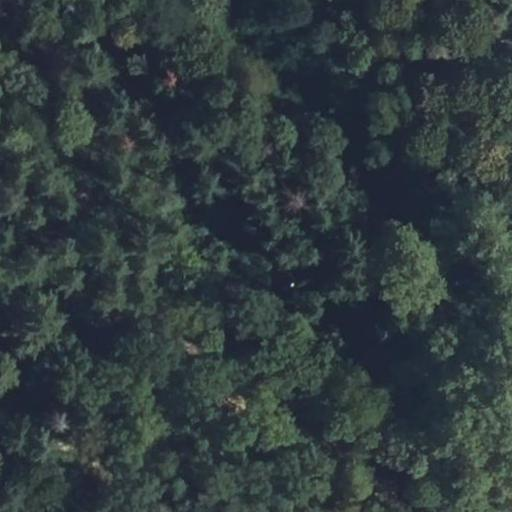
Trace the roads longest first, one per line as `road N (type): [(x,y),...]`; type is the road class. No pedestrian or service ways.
road 1 (track): [(0,157),(431,429),(472,430),(511,408)]
road 2 (track): [(0,221),(295,346)]
road 3 (track): [(0,436),(295,346)]
road 4 (track): [(0,282),(20,279),(295,346)]
